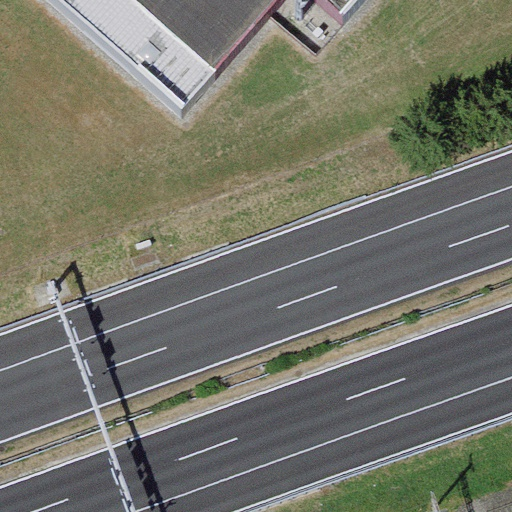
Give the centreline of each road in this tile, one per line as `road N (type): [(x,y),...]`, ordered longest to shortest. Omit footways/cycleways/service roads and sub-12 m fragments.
road 1 (motorway): [(511,224),(0,407)]
road 2 (motorway): [(33,511),(511,341)]
